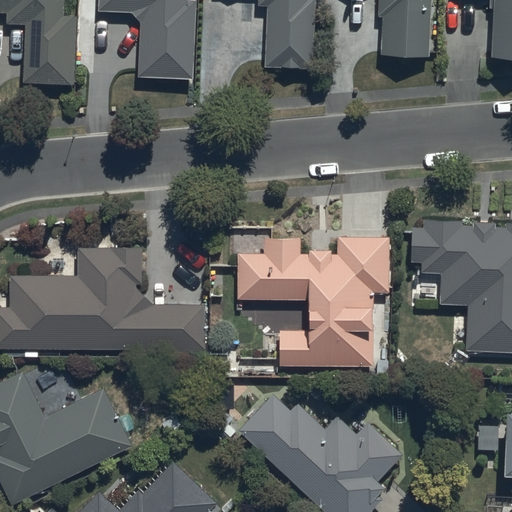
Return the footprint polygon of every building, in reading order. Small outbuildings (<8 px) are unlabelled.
[(64,16),(64,0),(0,0),(0,15),(8,16),(8,26),(26,27),(24,85),(74,87),(77,16),(64,16)] [(190,1),(189,0),(101,0),(101,12),(135,13),(142,22),(141,79),(195,80),(197,2),(190,1)] [(259,0),(259,8),(268,8),(266,70),(315,71),(317,0),(259,0)] [(379,0),(379,16),(383,16),(381,55),(430,57),(432,0),(379,0)] [(511,0),(494,0),(492,58),(511,59),(511,0)] [(511,353),(511,223),(507,223),(507,228),(497,228),(497,225),(475,225),(475,228),(462,227),(462,223),(424,222),(424,231),(414,230),(413,264),(424,264),(423,274),(443,274),(442,304),(469,305),(467,352),(511,353)] [(238,255),(237,300),(311,301),(310,333),(281,332),(280,366),(373,368),(375,293),(388,293),(389,241),(339,240),(338,257),(331,257),(331,252),(311,252),(311,257),(301,257),(302,239),(265,238),(265,255),(238,255)] [(0,309),(0,349),(135,351),(135,357),(205,357),(205,305),(152,305),(137,289),(137,285),(142,285),(142,250),(78,250),(78,277),(11,277),(11,310),(0,309)] [(0,478),(14,506),(133,449),(104,389),(45,417),(24,373),(0,384),(0,478)] [(240,431),(322,511),(373,511),(384,501),(380,498),(387,491),(378,482),(402,457),(368,424),(356,435),(338,417),(325,430),(298,404),(291,411),(275,395),(240,431)] [(211,511),(218,505),(174,464),(139,501),(134,496),(120,510),(100,491),(80,511),(55,511),(53,509),(50,511),(211,511)]
